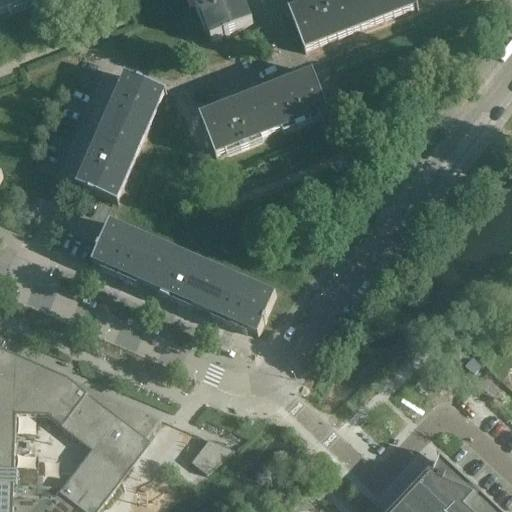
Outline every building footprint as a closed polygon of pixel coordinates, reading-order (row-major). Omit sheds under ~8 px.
[(0,0),(0,17),(44,0),(0,0)] [(211,44),(212,45),(225,39),(225,41),(230,39),(230,37),(251,29),(253,28),(253,27),(251,27),(240,0),(196,0),(213,43),(211,44)] [(289,14),(305,57),(307,56),(306,54),(417,11),(417,13),(419,13),(413,0),(332,0),(323,4),(322,1),(313,5),(314,7),(291,16),(290,14),(289,14)] [(200,120),(217,162),(218,161),(217,159),(327,116),(328,118),(329,118),(314,78),(313,76),(312,76),(313,78),(202,121),(201,119),(200,120)] [(114,206),(118,208),(119,206),(117,206),(164,97),(166,98),(167,97),(143,86),(144,85),(139,83),(138,84),(125,79),(125,80),(127,81),(117,103),(115,102),(111,111),(113,112),(93,158),(91,157),(87,166),(89,167),(79,189),(77,189),(82,192),(90,195),(89,196),(94,198),(95,198),(114,206)] [(257,339),(258,340),(264,327),(265,327),(267,323),(266,322),(276,299),(275,298),(274,300),(111,229),(112,227),(110,226),(109,229),(101,247),(100,249),(99,249),(97,254),(98,254),(92,267),(93,268),(94,266),(117,276),(116,278),(125,282),(126,280),(172,300),(171,302),(180,306),(180,304),(227,324),(226,326),(235,330),(235,328),(258,338),(257,339)] [(0,511),(102,511),(134,471),(129,466),(162,423),(0,353),(0,511)] [(207,479),(238,452),(212,442),(210,444),(193,466),(207,479)] [(495,511),(446,465),(445,466),(441,474),(437,484),(432,482),(430,480),(400,511),(495,511)]
